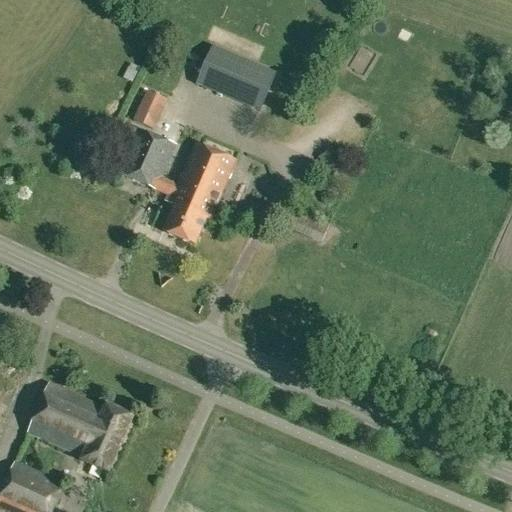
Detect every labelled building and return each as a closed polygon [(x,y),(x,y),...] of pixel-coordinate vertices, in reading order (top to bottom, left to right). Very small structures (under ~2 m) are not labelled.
[(203,55),(196,82),(263,100),(270,73),(203,55)] [(132,121),(153,130),(166,100),(145,90),(132,121)] [(162,231),(195,245),(206,219),(210,221),(236,161),(195,144),(178,185),(161,178),(176,145),(138,129),(119,174),(167,195),(164,201),(173,205),(162,231)] [(318,158),(332,177),(345,167),(331,148),(318,158)] [(276,224),(321,244),(331,222),(295,206),(297,201),(288,197),(276,224)] [(81,459),(109,471),(133,416),(106,404),(105,406),(52,381),(29,433),(82,457),(81,459)] [(0,493),(0,508),(8,511),(53,511),(67,484),(14,461),(0,493)]
